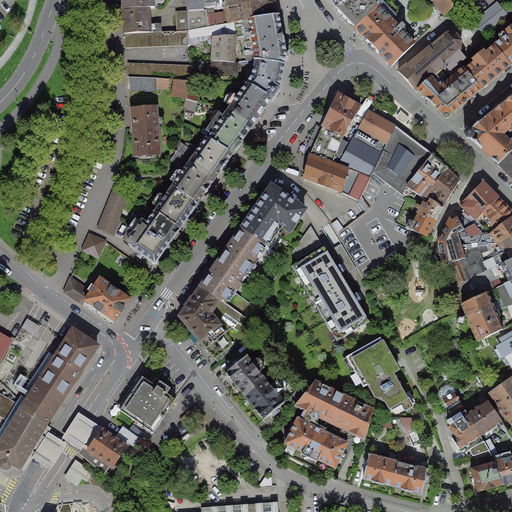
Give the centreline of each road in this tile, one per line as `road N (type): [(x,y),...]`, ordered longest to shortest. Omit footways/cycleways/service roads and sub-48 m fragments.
road 1 (residential): [(151,318),(277,468),(328,492),(410,511)]
road 2 (residential): [(354,63),(266,157),(151,318)]
road 3 (residential): [(113,0),(121,137),(70,258),(46,294)]
road 4 (secondary): [(0,129),(36,93),(55,55),(63,0)]
